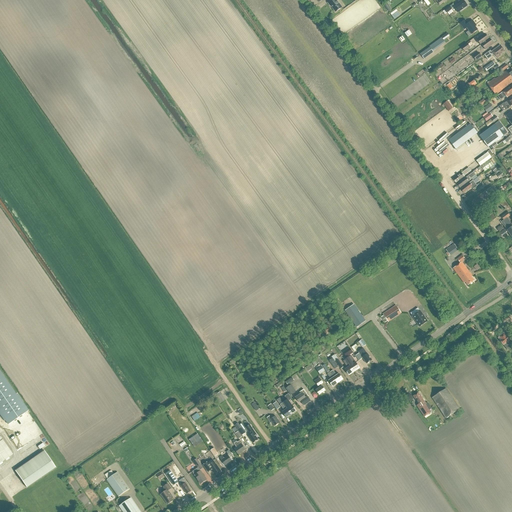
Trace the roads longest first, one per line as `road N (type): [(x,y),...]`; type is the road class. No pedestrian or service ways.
road 1 (tertiary): [(181,511),(511,279)]
road 2 (unclassified): [(308,0),(511,274)]
